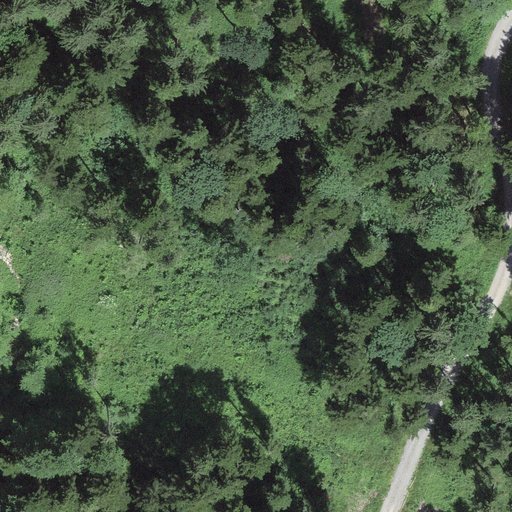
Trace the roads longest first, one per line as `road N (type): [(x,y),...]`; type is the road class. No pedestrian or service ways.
road 1 (track): [(384,511),(458,349),(503,283),(511,206)]
road 2 (track): [(511,182),(486,90),(511,16)]
